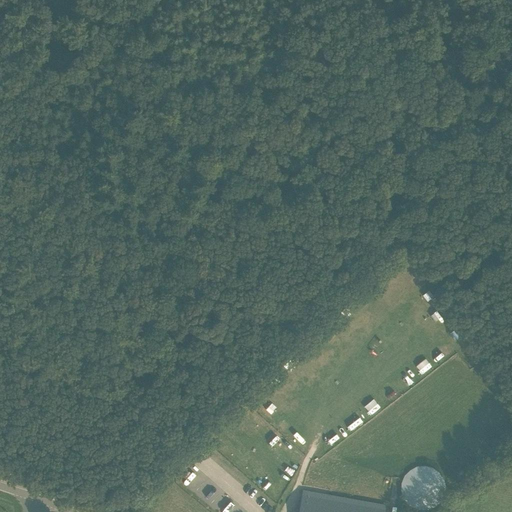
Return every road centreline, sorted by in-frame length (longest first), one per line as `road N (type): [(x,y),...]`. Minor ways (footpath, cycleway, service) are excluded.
road 1 (unknown): [(66,510),(117,441),(154,417),(262,295),(313,268),(341,226),(386,188),(445,165),(481,131),(511,117)]
road 2 (track): [(0,130),(145,0)]
